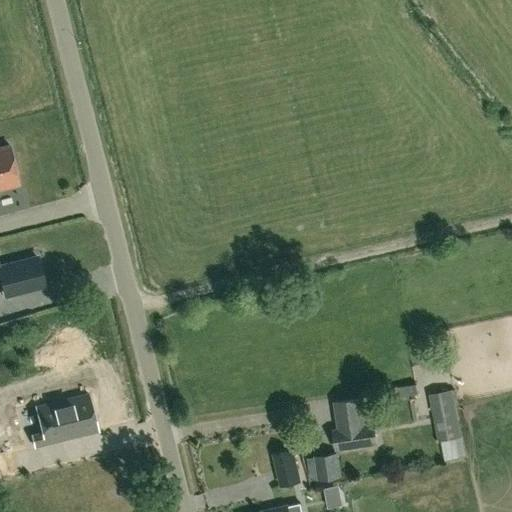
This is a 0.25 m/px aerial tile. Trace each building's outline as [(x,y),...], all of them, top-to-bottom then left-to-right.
[(0,145),(0,187),(18,183),(8,144),(0,145)] [(0,265),(0,280),(1,280),(4,294),(44,284),(37,257),(0,265)] [(439,441),(462,437),(453,389),(429,394),(439,441)] [(52,440),(97,429),(88,393),(43,404),(52,440)] [(346,427),(334,429),(337,449),(376,443),(373,423),(364,424),(360,398),(334,402),(337,421),(345,420),(346,427)] [(281,484),(299,479),(292,448),(273,453),(281,484)] [(318,480),(342,477),(339,452),(314,455),(318,480)] [(302,511),(300,501),(287,505),(287,504),(255,511),(302,511)]
